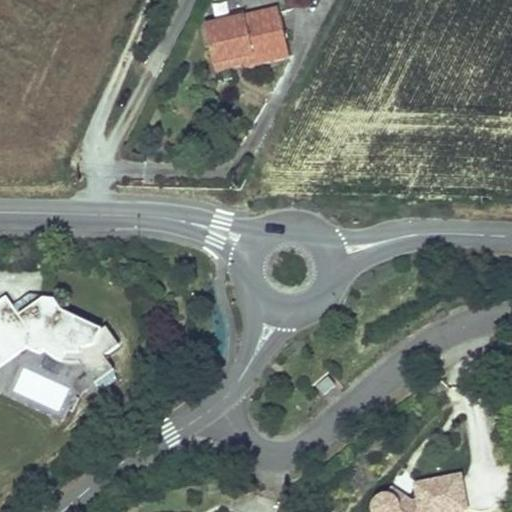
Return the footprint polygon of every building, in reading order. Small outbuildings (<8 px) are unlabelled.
[(237,21),(206,28),(215,64),(244,57),(245,64),(246,67),(290,56),(280,11),(245,19),(246,22),(237,24),(237,21)] [(244,12),(235,14),(237,21),(237,24),(246,22),(245,19),(244,12)] [(244,57),(215,64),(216,71),(245,64),(244,57)] [(30,295),(14,307),(22,318),(45,301),(41,296),(30,295)] [(0,368),(27,349),(40,355),(46,351),(62,362),(81,364),(97,385),(115,372),(106,357),(121,346),(107,328),(102,331),(63,312),(56,301),(45,301),(22,318),(14,307),(7,298),(0,302),(0,368)] [(115,372),(97,385),(105,391),(119,381),(115,372)] [(335,386),(329,378),(317,387),(324,395),(335,386)] [(412,504),(403,498),(398,504),(389,498),(382,495),(376,497),(372,501),(371,509),(373,511),(463,511),(468,511),(461,477),(417,486),(420,502),(412,504)] [(398,504),(403,498),(394,491),(389,498),(398,504)]
